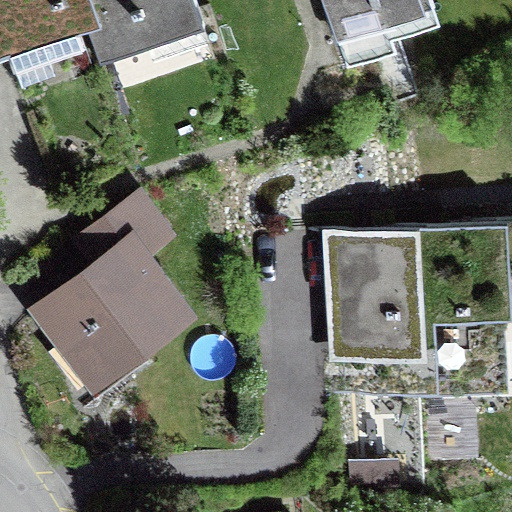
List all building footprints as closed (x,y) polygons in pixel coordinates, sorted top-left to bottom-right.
[(112,15),(106,0),(0,0),(0,53),(11,50),(16,65),(83,42),(78,27),(90,23),(112,15)] [(194,0),(106,0),(112,15),(90,23),(101,57),(202,22),(194,0)] [(394,42),(386,19),(432,3),(431,0),(322,0),(343,59),(394,42)] [(90,226),(110,252),(46,301),(100,371),(180,310),(136,253),(168,230),(138,190),(90,226)] [(511,215),(409,221),(416,344),(342,348),(344,392),(511,383),(511,215)] [(416,344),(409,221),(335,225),(342,348),(416,344)]
